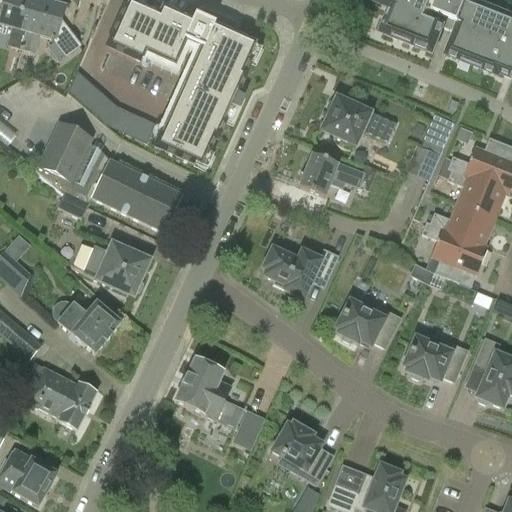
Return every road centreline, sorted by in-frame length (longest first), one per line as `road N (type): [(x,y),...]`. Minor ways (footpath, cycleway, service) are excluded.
road 1 (residential): [(493,453),(387,413),(197,273)]
road 2 (unclassified): [(197,273),(312,18)]
road 3 (unclassified): [(88,511),(197,273)]
